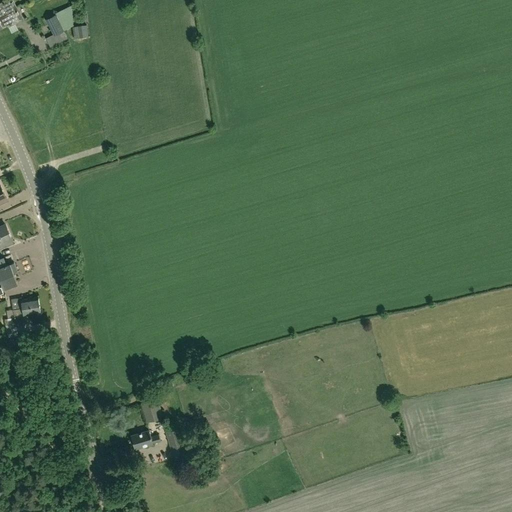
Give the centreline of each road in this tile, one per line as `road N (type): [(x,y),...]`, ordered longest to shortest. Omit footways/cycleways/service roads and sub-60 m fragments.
road 1 (tertiary): [(110,511),(73,381),(36,186),(0,106)]
road 2 (track): [(14,402),(87,483),(101,485)]
